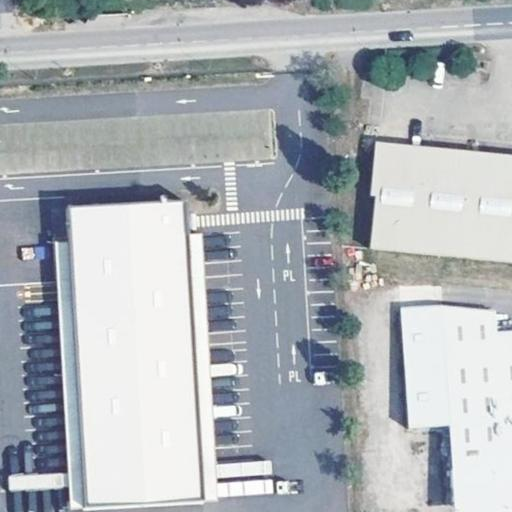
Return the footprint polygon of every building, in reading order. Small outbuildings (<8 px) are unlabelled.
[(8,98),(11,173),(273,162),(271,109),(178,112),(177,91),(8,98)] [(511,153),(372,139),(367,191),(372,191),(367,246),(511,260),(511,153)] [(67,215),(68,248),(79,511),(167,511),(195,511),(187,245),(186,240),(192,238),(192,224),(186,225),(185,209),(67,215)] [(187,245),(195,511),(213,510),(203,245),(187,245)] [(79,511),(68,248),(52,249),(62,511),(79,511)] [(438,304),(446,499),(511,496),(511,328),(494,329),(493,308),(438,304)]
